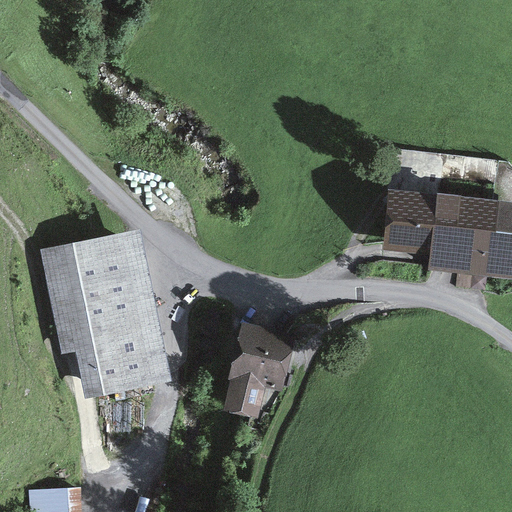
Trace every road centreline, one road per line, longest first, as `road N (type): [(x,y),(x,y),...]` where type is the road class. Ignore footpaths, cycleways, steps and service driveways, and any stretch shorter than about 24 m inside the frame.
road 1 (unclassified): [(0,81),(148,226),(197,263),(288,288),(433,298),(511,342)]
road 2 (track): [(0,208),(25,241),(96,464),(137,501)]
road 3 (track): [(256,511),(261,471),(311,349),(347,316),(404,294)]
